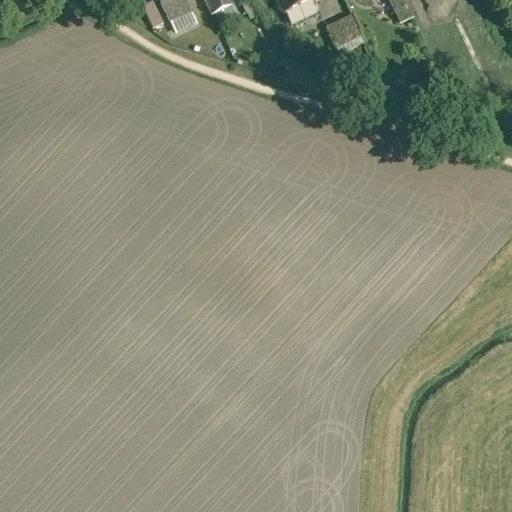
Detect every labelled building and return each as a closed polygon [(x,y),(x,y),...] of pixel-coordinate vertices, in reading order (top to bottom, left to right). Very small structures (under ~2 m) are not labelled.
[(159,0),(169,21),(191,12),(185,0),(159,0)] [(227,0),(203,0),(211,16),(231,7),(227,0)] [(278,0),(286,16),(318,0),(278,0)] [(410,9),(405,0),(388,0),(396,16),(410,9)] [(162,23),(154,3),(145,7),(154,26),(162,23)] [(351,18),(327,29),(337,51),(361,39),(351,18)]
